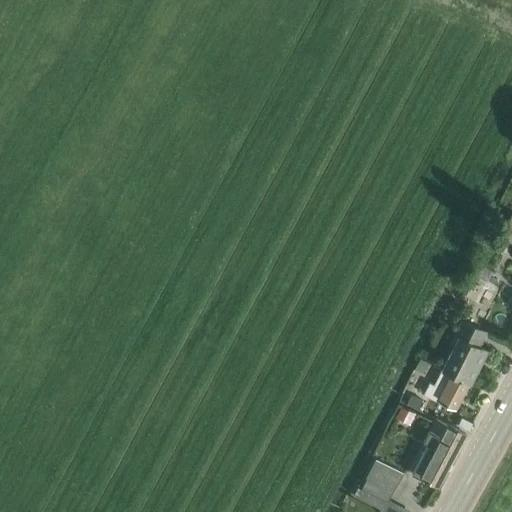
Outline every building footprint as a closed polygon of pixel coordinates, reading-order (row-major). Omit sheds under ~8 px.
[(511,211),(511,212),(499,235),(511,241),(511,211)] [(443,370),(470,384),(471,385),(488,351),(480,347),(487,332),(463,320),(450,343),(454,345),(442,369),(443,370)] [(456,411),(470,384),(443,370),(435,386),(430,384),(425,395),(456,411)] [(412,394),(407,404),(420,411),(425,401),(412,394)] [(402,408),(397,418),(409,425),(415,414),(402,408)] [(428,445),(412,474),(439,488),(467,434),(455,428),(436,418),(423,443),(428,445)] [(461,418),(455,428),(467,434),(469,430),(472,424),(461,418)] [(374,457),(353,495),(381,511),(382,511),(383,511),(390,499),(404,474),(400,472),(374,457)]
